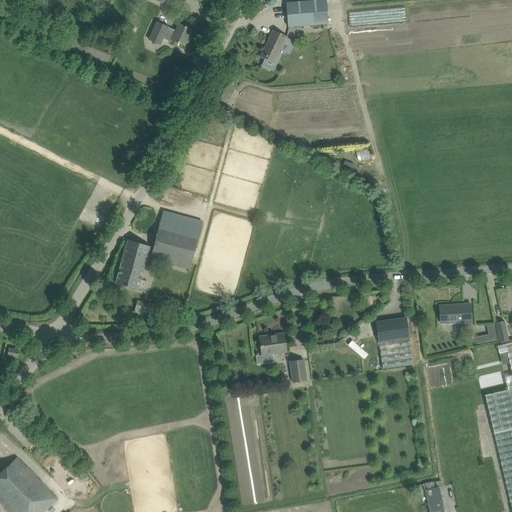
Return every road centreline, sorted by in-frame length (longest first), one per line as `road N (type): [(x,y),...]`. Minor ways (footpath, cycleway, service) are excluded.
road 1 (unclassified): [(54,337),(168,332),(333,283),(511,269)]
road 2 (unclassified): [(54,337),(155,172),(243,0)]
